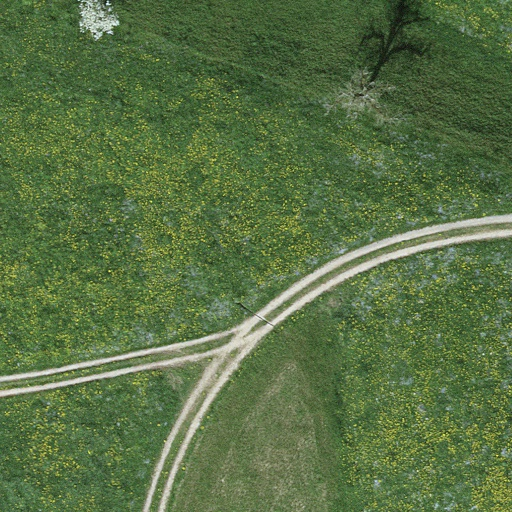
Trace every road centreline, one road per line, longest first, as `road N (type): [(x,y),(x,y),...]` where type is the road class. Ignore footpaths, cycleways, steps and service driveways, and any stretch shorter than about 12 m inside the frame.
road 1 (track): [(0,387),(248,334),(287,300),(380,249),(511,225)]
road 2 (track): [(248,334),(192,413),(152,511)]
